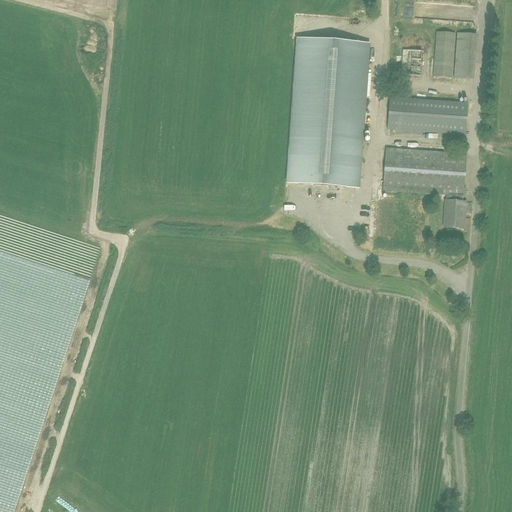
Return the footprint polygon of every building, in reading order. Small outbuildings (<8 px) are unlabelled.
[(452,79),(454,48),(456,33),(436,32),(432,77),(452,79)] [(357,189),(364,43),(293,38),(286,183),(357,189)] [(419,77),(421,52),(402,50),(400,75),(419,77)] [(466,104),(388,99),(386,129),(464,135),(466,104)] [(462,202),(465,155),(385,149),(382,191),(446,195),(445,201),(462,202)] [(465,202),(462,202),(445,201),(443,227),(463,229),(465,202)]
